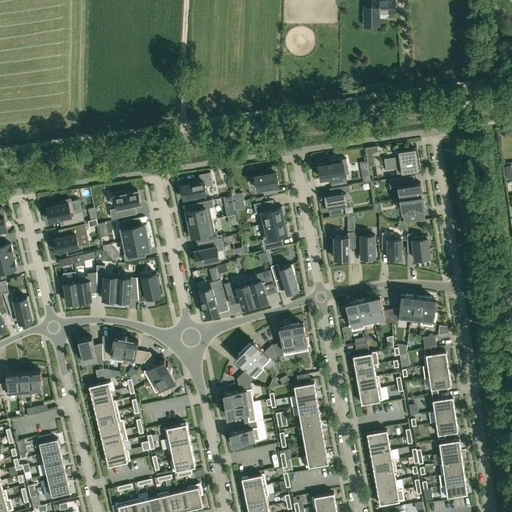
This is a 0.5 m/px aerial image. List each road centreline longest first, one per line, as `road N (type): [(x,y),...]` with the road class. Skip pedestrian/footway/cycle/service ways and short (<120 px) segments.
road 1 (tertiary): [(0,164),(511,90)]
road 2 (residential): [(458,285),(491,511)]
road 3 (residential): [(321,295),(360,511)]
road 4 (residential): [(54,325),(98,511)]
road 5 (residential): [(226,511),(189,332)]
road 6 (residential): [(189,332),(156,171)]
road 7 (residential): [(435,130),(458,285)]
road 8 (residential): [(295,150),(321,295)]
road 9 (residential): [(321,295),(389,283),(458,285)]
road 10 (residential): [(54,325),(120,320),(171,335),(189,332)]
road 11 (residential): [(189,332),(321,295)]
road 12 (residential): [(24,194),(54,325)]
